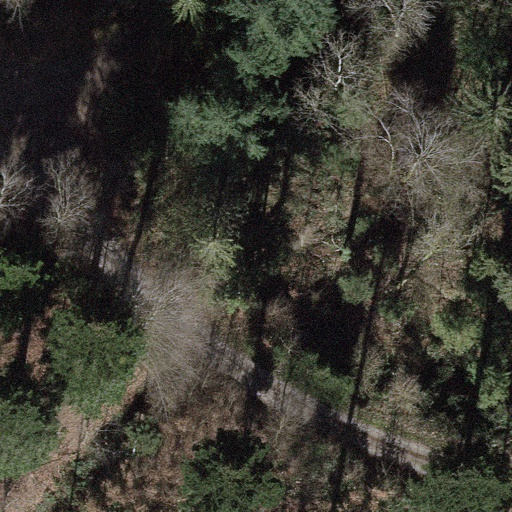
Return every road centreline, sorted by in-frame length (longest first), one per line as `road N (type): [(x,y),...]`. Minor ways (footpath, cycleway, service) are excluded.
road 1 (track): [(0,161),(245,365),(445,467),(511,482)]
road 2 (track): [(0,115),(137,32),(168,0)]
